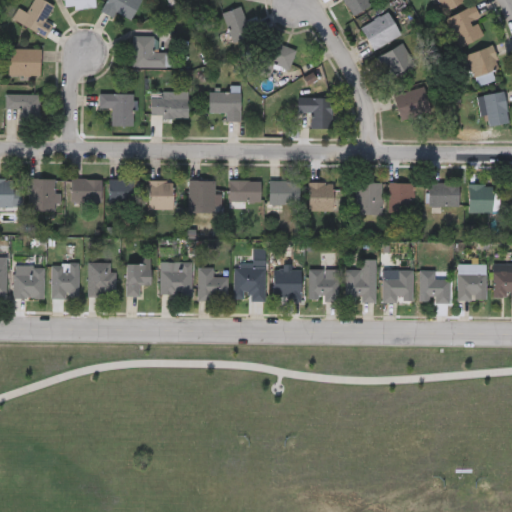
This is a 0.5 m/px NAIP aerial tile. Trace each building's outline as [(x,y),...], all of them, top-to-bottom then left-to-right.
[(51,25),(42,37),(18,19),(31,0),(43,0),(51,6),(42,18),(51,25)] [(92,0),(93,6),(64,8),(63,0),(92,0)] [(138,0),(130,17),(115,10),(112,16),(100,11),(104,0),(138,0)] [(343,0),(367,0),(369,4),(351,14),(343,0)] [(460,0),(444,10),(437,0),(460,0)] [(444,16),(472,3),(478,15),(474,16),(482,34),(457,45),(444,16)] [(220,12),(238,4),(251,33),(232,41),(220,12)] [(370,47),(359,23),(388,10),(399,34),(370,47)] [(130,65),(130,34),(152,34),(152,51),(164,51),(164,65),(130,65)] [(286,68),(271,62),(266,76),(252,70),(265,37),(294,49),(286,68)] [(376,54),(401,42),(411,63),(386,76),(376,54)] [(490,69),(493,78),(474,84),(465,52),(491,44),(498,66),(490,69)] [(38,73),(6,73),(6,47),(38,47),(38,73)] [(391,91),(422,84),(428,110),(397,117),(391,91)] [(223,111),(207,111),(207,90),(238,90),(238,119),(223,119),(223,111)] [(483,123),(483,91),(505,91),(505,123),(483,123)] [(3,107),(3,92),(37,92),(37,123),(16,123),(16,107),(3,107)] [(131,123),(109,123),(109,106),(96,106),(96,92),(131,92),(131,123)] [(186,115),(148,115),(148,96),(186,96),(186,115)] [(329,96),(329,126),(308,126),(308,110),(295,110),(295,96),(329,96)] [(53,177),(53,209),(28,209),(28,177),(53,177)] [(0,205),(0,178),(19,178),(19,205),(0,205)] [(100,202),(70,202),(70,178),(100,178),(100,202)] [(135,178),(135,202),(108,202),(108,178),(135,178)] [(213,179),(213,212),(187,212),(187,179),(213,179)] [(259,179),(259,201),(228,201),(228,179),(259,179)] [(148,207),(148,180),(172,180),(172,207),(148,207)] [(268,180),(298,180),(298,203),(268,203),(268,180)] [(333,181),(333,209),(308,209),(308,181),(333,181)] [(412,182),(412,211),(387,211),(387,181),(412,182)] [(380,182),(380,213),(354,213),(354,182),(380,182)] [(457,205),(427,205),(427,182),(457,182),(457,205)] [(492,183),(492,211),(467,211),(467,183),(492,183)] [(0,298),(8,299),(8,259),(0,258),(0,298)] [(374,300),(344,300),(344,269),(360,269),(360,259),(374,259),(374,300)] [(86,294),(86,261),(113,261),(113,294),(86,294)] [(138,295),(125,295),(125,261),(149,261),(149,283),(138,283),(138,295)] [(179,269),(179,261),(190,261),(190,294),(159,294),(159,269),(179,269)] [(50,298),(50,263),(77,263),(77,298),(50,298)] [(511,263),(511,302),(509,302),(509,296),(492,296),(492,263),(511,263)] [(12,297),(12,265),(42,265),(42,297),(12,297)] [(300,299),(272,299),(272,265),(300,265),(300,299)] [(485,299),(456,299),(456,265),(485,265),(485,299)] [(233,266),(264,266),(264,298),(233,298),(233,266)] [(196,298),(196,267),(212,267),(212,275),(226,275),(226,298),(196,298)] [(308,299),(308,268),(337,268),(337,299),(308,299)] [(418,301),(418,269),(434,269),(434,278),(448,278),(448,301),(418,301)] [(412,271),(412,301),(382,301),(382,271),(412,271)]
